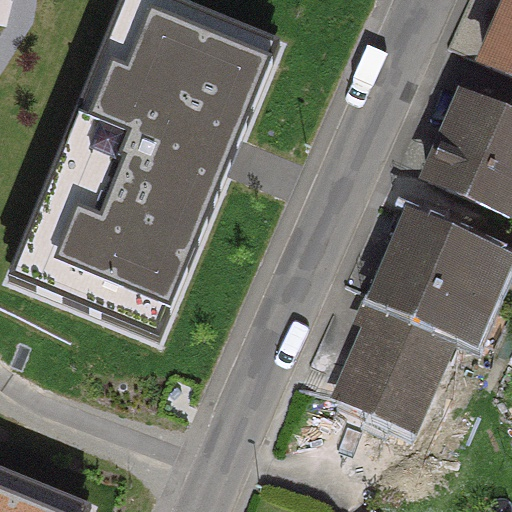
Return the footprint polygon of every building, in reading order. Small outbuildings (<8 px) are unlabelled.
[(161,336),(283,37),(190,0),(122,0),(11,275),(161,336)] [(511,0),(501,0),(475,59),(511,75),(511,0)] [(511,218),(511,106),(460,84),(419,178),(511,218)] [(478,347),(511,270),(511,252),(407,206),(366,298),(374,301),(332,399),(417,436),(460,339),(478,347)] [(0,511),(93,511),(97,504),(0,465),(0,511)]
